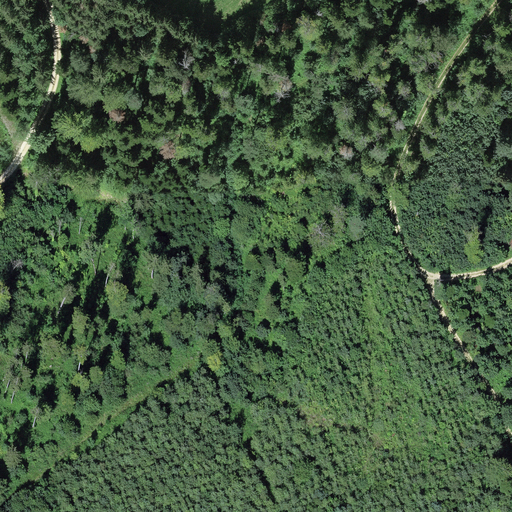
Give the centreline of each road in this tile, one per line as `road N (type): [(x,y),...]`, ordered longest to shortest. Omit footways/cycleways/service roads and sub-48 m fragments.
road 1 (track): [(452,65),(370,64),(305,76),(244,118),(231,141),(236,316),(0,507)]
road 2 (track): [(503,0),(469,34),(389,198),(435,301),(511,429)]
road 3 (track): [(46,0),(55,63),(43,111),(0,177)]
